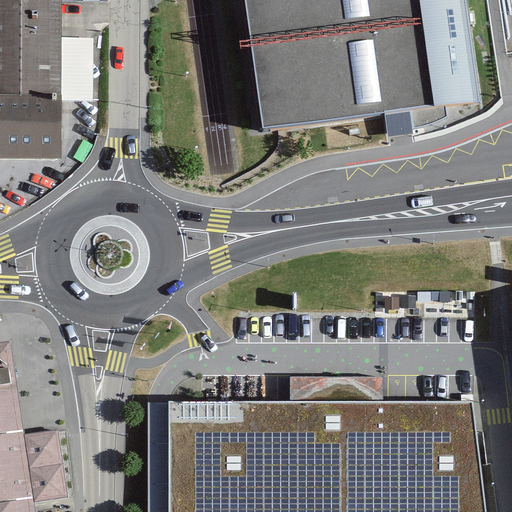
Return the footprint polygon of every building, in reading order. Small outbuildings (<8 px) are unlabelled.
[(57,0),(0,0),(0,156),(61,156),(57,0)] [(240,0),(260,135),(480,104),(464,0),(240,0)] [(20,440),(2,332),(0,332),(0,511),(32,511),(31,504),(20,440)] [(200,401),(166,400),(167,511),(486,511),(472,401),(384,400),(254,401),(200,401)] [(56,433),(20,440),(31,504),(67,498),(56,433)]
